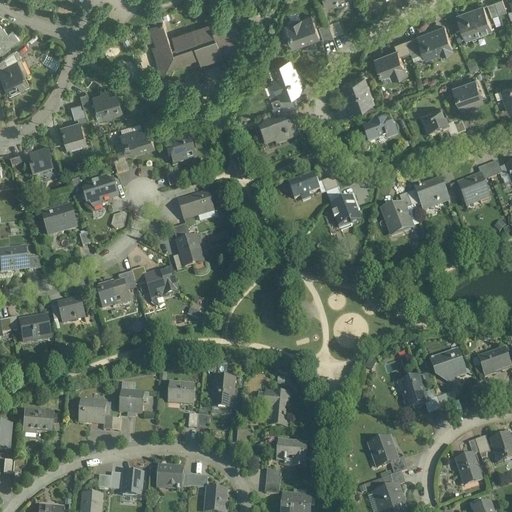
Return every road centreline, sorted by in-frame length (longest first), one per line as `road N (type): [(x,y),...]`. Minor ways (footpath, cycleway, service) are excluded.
road 1 (residential): [(444,0),(356,45),(334,68),(321,89),(318,125),(331,151),(365,173),(385,174),(511,134)]
road 2 (residential): [(6,511),(22,490),(64,465),(153,446),(219,460),(241,482),(248,511)]
road 3 (residential): [(0,297),(34,292),(104,260),(152,203)]
road 4 (residential): [(427,511),(426,466),(438,441),(463,423),(511,409)]
road 5 (residential): [(77,41),(39,120),(0,138)]
